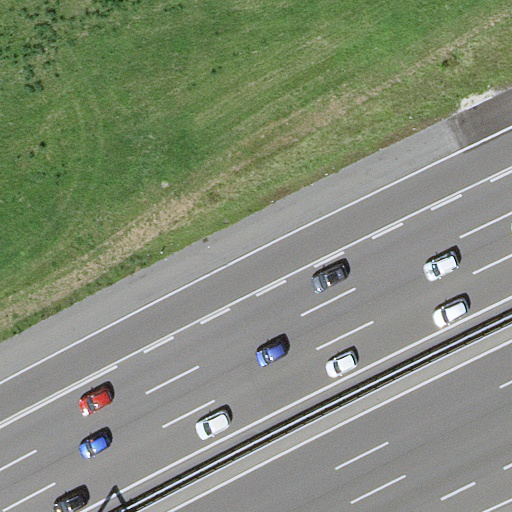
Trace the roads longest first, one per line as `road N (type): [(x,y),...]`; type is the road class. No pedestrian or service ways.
road 1 (motorway): [(511,234),(144,415)]
road 2 (motorway): [(292,511),(511,404)]
road 3 (motorway): [(144,415),(0,490)]
road 4 (motorway): [(144,415),(0,466)]
